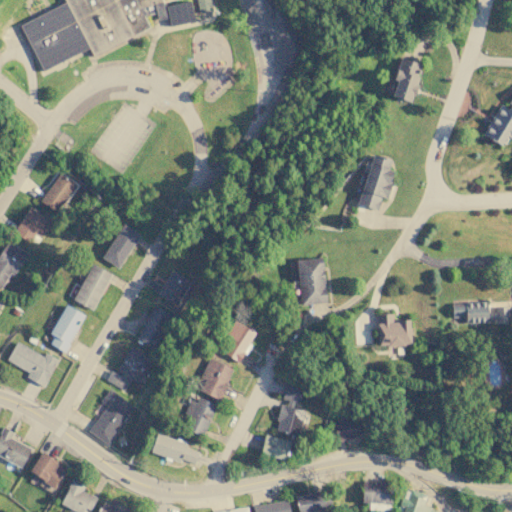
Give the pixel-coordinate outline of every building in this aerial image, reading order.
[(19,26),(64,2),(63,0),(161,0),(162,2),(164,1),(165,6),(189,1),(193,20),(169,25),(167,17),(157,19),(156,12),(143,15),(149,27),(92,57),(87,48),(43,72),(19,26)] [(196,0),(199,13),(212,10),(209,0),(196,0)] [(390,97),(411,102),(420,62),(399,57),(390,97)] [(511,95),(506,107),(499,104),(482,135),(500,145),(505,136),(511,139),(511,95)] [(377,209),(380,196),(386,198),(393,170),(388,169),(390,159),(370,154),(358,204),(377,209)] [(39,201),(56,212),(74,184),(57,173),(39,201)] [(35,230),(44,235),(52,221),(28,206),(12,231),(28,241),(35,230)] [(101,257),(118,268),(139,233),(121,223),(101,257)] [(27,252),(5,240),(0,249),(0,287),(1,288),(9,272),(14,274),(27,252)] [(294,260),(300,304),(326,301),(320,256),(294,260)] [(72,299),(91,309),(110,274),(91,263),(72,299)] [(157,294),(176,305),(190,280),(170,269),(157,294)] [(451,302),(451,317),(464,316),(464,322),(508,321),(507,306),(494,306),(494,311),(486,312),(486,301),(451,302)] [(84,315),(66,305),(45,341),(63,351),(84,315)] [(151,347),(171,315),(154,305),(134,337),(151,347)] [(376,314),(377,345),(410,344),(409,319),(393,320),(392,313),(376,314)] [(255,332),(235,320),(216,348),(236,361),(255,332)] [(6,358),(27,371),(24,376),(41,386),(56,360),(45,353),(43,356),(17,340),(6,358)] [(124,390),(130,377),(138,381),(150,358),(128,347),(116,372),(111,369),(105,380),(124,390)] [(218,399),(232,368),(209,358),(195,388),(218,399)] [(297,436),(302,414),(294,412),(300,386),(285,383),(281,401),(274,431),(297,436)] [(105,404),(87,431),(106,444),(133,405),(108,388),(99,400),(105,404)] [(185,413),(190,415),(184,427),(201,436),(216,405),(194,394),(185,413)] [(332,422),(336,440),(361,436),(358,417),(332,422)] [(10,438),(13,432),(2,426),(0,430),(0,456),(21,467),(30,447),(10,438)] [(149,451),(179,461),(180,458),(194,463),(198,451),(184,447),(186,442),(156,432),(149,451)] [(290,440),(264,434),(259,454),(285,459),(290,440)] [(65,466),(39,451),(28,472),(54,487),(65,466)] [(58,504),(71,511),(88,511),(96,498),(83,490),(86,484),(73,477),(58,504)] [(360,502),(368,502),(368,509),(389,510),(390,481),(361,481),(360,502)] [(422,504),(426,494),(410,488),(407,498),(401,496),(398,504),(403,506),(400,511),(428,511),(430,507),(422,504)] [(297,511),(307,511),(330,507),(326,489),(294,497),(297,511)] [(95,511),(126,511),(128,510),(104,497),(95,511)] [(253,511),(288,511),(286,499),(252,505),(253,511)]
